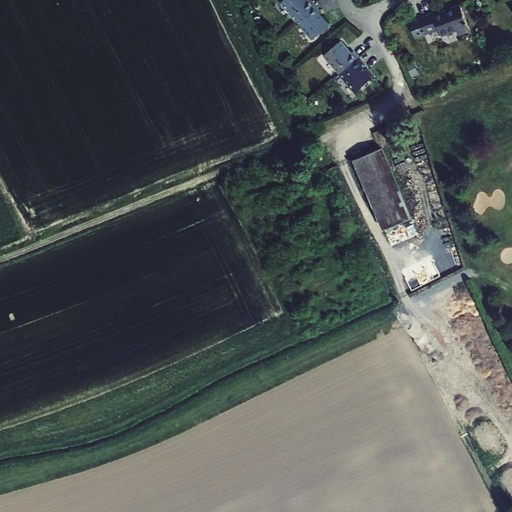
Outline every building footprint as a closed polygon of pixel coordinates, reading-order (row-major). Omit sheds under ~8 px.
[(283,0),(281,2),(297,20),(315,5),(311,0),(308,0),(309,0),(308,0),(283,0)] [(315,5),(297,20),(313,39),(329,25),(319,13),(321,11),(315,5)] [(470,31),(460,5),(434,15),(434,13),(418,19),(424,35),(439,29),(442,36),(458,30),(459,35),(470,31)] [(341,42),(324,55),(340,74),(344,70),(359,58),(353,52),(351,54),(341,42)] [(344,70),(340,74),(356,92),(373,78),(362,66),(364,64),(359,58),(344,70)] [(361,93),(355,98),(359,102),(364,97),(361,93)] [(412,217),(382,147),(354,159),(384,229),(412,217)]
